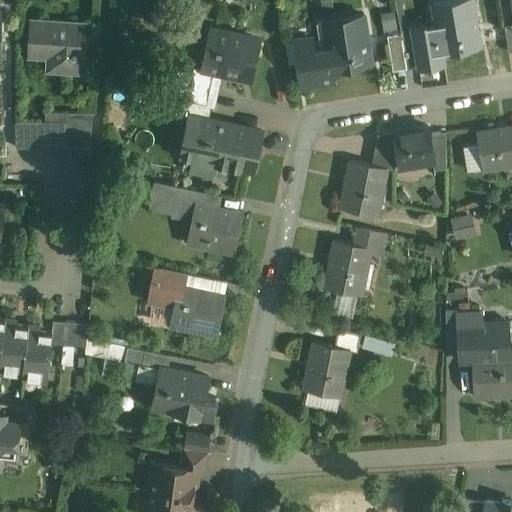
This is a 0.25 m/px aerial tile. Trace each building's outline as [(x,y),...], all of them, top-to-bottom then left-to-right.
[(472,0),(450,0),(433,3),(433,4),(438,4),(442,28),(437,28),(441,51),(442,50),(481,44),(472,0)] [(363,14),(324,21),(328,47),(331,69),(333,69),(371,62),(363,14)] [(86,24),(32,20),(29,56),(65,58),(65,71),(83,72),(85,44),(83,43),(83,33),(86,34),(86,24)] [(437,28),(427,30),(426,24),(412,27),(419,66),(444,62),(442,50),(441,51),(437,28)] [(412,27),(400,28),(400,33),(401,33),(407,69),(419,66),(412,27)] [(258,39),(211,29),(203,67),(203,68),(219,72),(250,78),(258,39)] [(400,33),(387,35),(393,71),(407,69),(401,33),(400,33)] [(312,37),(295,40),(302,86),(334,80),(333,69),(331,69),(328,47),(314,49),(312,37)] [(203,67),(166,75),(164,82),(189,87),(192,88),(192,86),(194,86),(196,77),(201,74),(218,78),(219,72),(203,68),(203,67)] [(218,78),(201,74),(196,77),(194,86),(192,86),(192,88),(189,87),(189,88),(215,93),(218,78)] [(164,82),(161,96),(186,101),(189,88),(189,87),(164,82)] [(215,93),(189,88),(186,101),(212,106),(215,93)] [(186,101),(161,96),(157,113),(183,119),(184,116),(183,115),(186,101)] [(212,106),(186,101),(183,115),(184,116),(202,119),(203,118),(209,120),(212,106)] [(93,113),(66,112),(66,113),(66,121),(66,147),(91,147),(93,113)] [(66,121),(66,113),(46,113),(46,122),(66,121)] [(209,120),(203,118),(202,119),(194,158),(254,170),(262,130),(209,120)] [(46,122),(15,122),(16,148),(66,148),(66,147),(66,121),(46,122)] [(428,125),(395,131),(398,152),(400,167),(432,161),(434,161),(429,134),(428,125)] [(511,125),(477,132),(479,143),(483,168),(511,162),(511,125)] [(395,131),(378,134),(375,147),(398,152),(395,131)] [(446,131),(429,134),(434,161),(432,161),(434,169),(446,168),(446,131)] [(479,143),(469,145),(464,151),(468,170),(483,168),(479,143)] [(398,152),(375,147),(372,164),(387,167),(386,168),(394,170),(398,152)] [(372,164),(351,159),(342,206),(377,214),(386,168),(387,167),(372,164)] [(179,186),(154,181),(151,197),(177,202),(177,200),(176,200),(179,186)] [(205,191),(179,186),(176,200),(177,200),(195,204),(195,203),(202,204),(205,191)] [(202,204),(195,203),(195,204),(187,242),(234,252),(243,212),(202,204)] [(453,217),(459,238),(481,232),(475,210),(453,217)] [(382,231),(359,226),(356,243),(371,246),(370,247),(378,249),(382,231)] [(335,239),(325,286),(361,293),(370,247),(371,246),(356,243),(335,239)] [(188,273),(161,268),(159,281),(159,282),(178,286),(178,285),(185,286),(188,273)] [(178,286),(159,282),(159,281),(154,280),(149,301),(170,305),(171,301),(174,302),(178,286)] [(185,286),(178,285),(178,286),(174,302),(170,324),(217,334),(226,294),(185,286)] [(481,311),(458,313),(458,323),(481,322),(481,311)] [(18,324),(14,320),(5,319),(0,364),(0,370),(10,371),(13,369),(13,365),(23,366),(22,377),(23,377),(28,325),(18,324)] [(481,322),(458,323),(460,361),(473,360),(473,359),(510,357),(508,320),(481,322)] [(65,322),(53,321),(51,344),(63,345),(65,322)] [(77,323),(65,322),(63,345),(75,346),(77,323)] [(88,324),(77,323),(75,346),(86,347),(88,324)] [(38,326),(28,325),(23,377),(33,378),(36,376),(36,371),(45,372),(45,379),(47,379),(48,366),(51,364),(49,361),(52,332),(41,330),(38,326)] [(361,333),(338,328),(335,345),(350,348),(350,349),(357,351),(361,333)] [(335,345),(314,341),(304,388),(340,395),(350,349),(350,348),(335,345)] [(145,350),(128,346),(125,360),(142,364),(145,350)] [(171,355),(145,350),(142,364),(161,368),(161,367),(168,368),(171,355)] [(511,357),(510,357),(473,359),(473,360),(475,396),(511,393),(511,357)] [(168,368),(161,367),(161,368),(153,406),(200,416),(205,395),(209,376),(168,368)] [(216,397),(205,395),(200,416),(212,418),(216,397)] [(0,414),(0,460),(1,453),(16,454),(19,424),(4,422),(5,415),(0,414)] [(210,434),(187,430),(184,446),(207,450),(210,434)] [(207,451),(184,447),(181,465),(198,468),(197,472),(204,473),(207,451)] [(181,465),(155,462),(151,489),(194,496),(197,472),(198,468),(181,465)] [(191,511),(194,496),(151,489),(147,511),(191,511)] [(484,511),(486,504),(460,498),(458,511),(484,511)] [(511,511),(511,501),(503,500),(502,504),(487,501),(486,504),(484,511),(511,511)]
